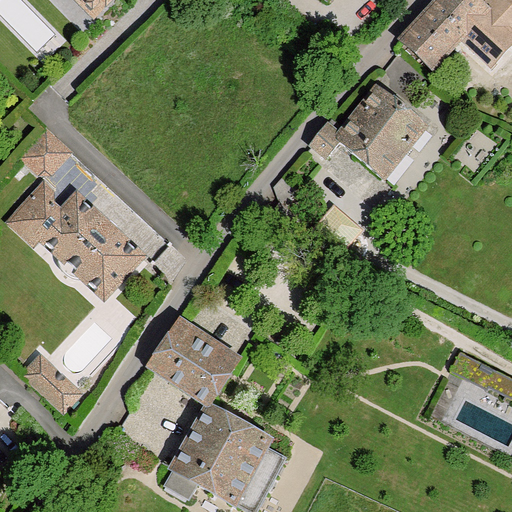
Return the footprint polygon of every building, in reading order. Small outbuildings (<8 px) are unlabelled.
[(82,0),(97,15),(112,0),(82,0)] [(473,0),(443,0),(404,42),(434,69),(461,39),(486,12),(473,0)] [(487,0),(473,0),(486,12),(461,39),(473,49),(504,16),(487,0)] [(383,182),(426,128),(380,92),(347,133),(333,122),(311,147),(328,160),(341,145),(383,182)] [(73,154),(49,131),(21,159),(46,183),(73,154)] [(280,208),(269,220),(292,239),(304,225),(289,212),(301,198),(285,183),(275,194),(280,208)] [(105,298),(142,258),(78,198),(63,213),(53,205),(53,193),(45,186),(22,211),(45,233),(41,239),(105,298)] [(45,233),(22,211),(10,225),(32,248),(41,239),(45,233)] [(211,409),(217,398),(220,394),(232,376),(236,369),(234,367),(183,334),(176,329),(150,368),(210,408),(211,409)] [(472,382),(480,364),(461,354),(451,374),(471,384),(472,382)] [(53,401),(68,385),(40,357),(24,374),(53,401)] [(496,373),(480,364),(472,382),(488,389),(496,373)] [(511,381),(496,373),(488,389),(511,401),(511,381)] [(80,396),(68,385),(53,401),(64,412),(80,396)] [(217,415),(221,405),(217,398),(211,409),(210,408),(174,470),(176,472),(199,484),(247,511),(257,511),(287,460),(266,449),(268,444),(217,415)] [(190,500),(199,484),(176,472),(167,488),(190,500)]
